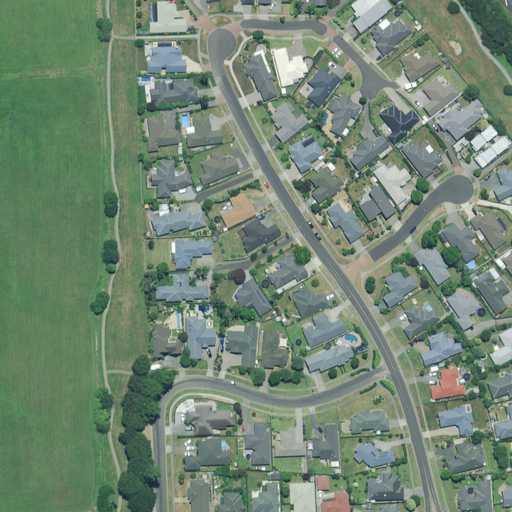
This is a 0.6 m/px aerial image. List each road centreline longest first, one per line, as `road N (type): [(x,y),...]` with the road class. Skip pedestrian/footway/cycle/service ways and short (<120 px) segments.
road 1 (residential): [(163,511),(159,412),(164,395),(181,383),(200,379),(311,402),(392,368)]
road 2 (residential): [(368,94),(370,74),(332,32),(234,29),(221,42),(219,70),(267,167)]
road 3 (residential): [(461,188),(435,198),(394,241),(339,275)]
road 4 (residential): [(392,368),(434,511)]
